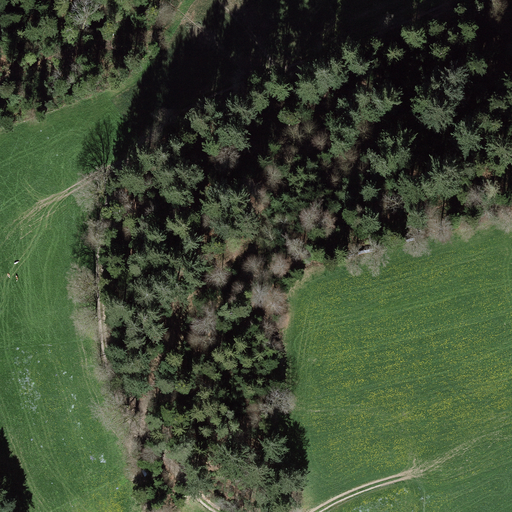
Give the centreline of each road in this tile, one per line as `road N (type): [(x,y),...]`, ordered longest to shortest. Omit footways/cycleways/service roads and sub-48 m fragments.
road 1 (track): [(461,0),(193,107),(132,161),(113,191),(100,296),(115,382),(139,427),(220,511)]
road 2 (track): [(317,511),(409,470),(429,471)]
